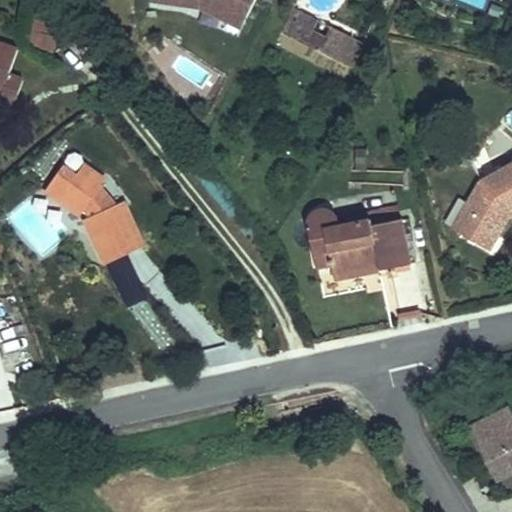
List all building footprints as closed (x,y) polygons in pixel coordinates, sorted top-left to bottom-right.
[(249,27),(255,0),(146,0),(146,2),(249,27)] [(358,68),(368,43),(290,10),(279,34),(358,68)] [(53,52),(60,26),(39,20),(32,47),(53,52)] [(25,48),(0,35),(0,81),(6,85),(0,94),(0,97),(20,106),(32,82),(16,74),(25,48)] [(188,74),(162,42),(145,56),(174,88),(188,74)] [(80,169),(67,157),(47,173),(72,206),(83,199),(94,216),(84,220),(104,263),(150,243),(131,201),(123,204),(102,182),(114,173),(101,153),(80,169)] [(511,169),(489,181),(476,205),(489,213),(472,240),(493,255),(511,227),(511,169)] [(457,234),(472,240),(489,213),(476,205),(457,234)] [(342,262),(343,271),(419,258),(416,215),(385,221),(384,212),(348,216),(347,214),(343,209),(338,208),(333,207),(329,208),(325,211),(322,215),(320,219),(320,224),(324,249),(339,247),(342,262)] [(339,247),(324,249),(326,264),(342,262),(339,247)] [(122,308),(145,301),(131,259),(108,266),(122,308)] [(511,405),(480,420),(505,475),(511,471),(511,405)]
